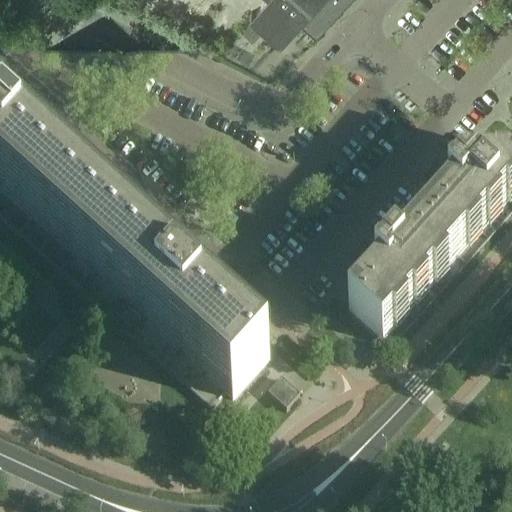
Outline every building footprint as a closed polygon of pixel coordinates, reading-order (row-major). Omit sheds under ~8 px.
[(294,18),(308,31),(315,37),(333,16),(340,8),(348,0),(262,0),(250,13),(250,14),(279,40),(280,39),(278,37),(294,18)] [(0,221),(55,272),(59,275),(150,357),(153,360),(212,413),(227,396),(234,402),(232,404),(233,405),(266,369),(270,364),(269,363),(207,308),(223,292),(209,280),(196,268),(194,270),(41,131),(43,129),(29,117),(16,105),(1,122),(0,121),(0,221)] [(448,195),(453,199),(426,228),(468,266),(511,217),(511,165),(496,151),(473,176),(469,173),(448,195)] [(468,266),(426,228),(400,257),(396,254),(375,276),(380,280),(348,314),(383,346),(393,334),(401,341),(468,266)] [(300,400),(281,383),(268,398),(286,415),(300,400)]
